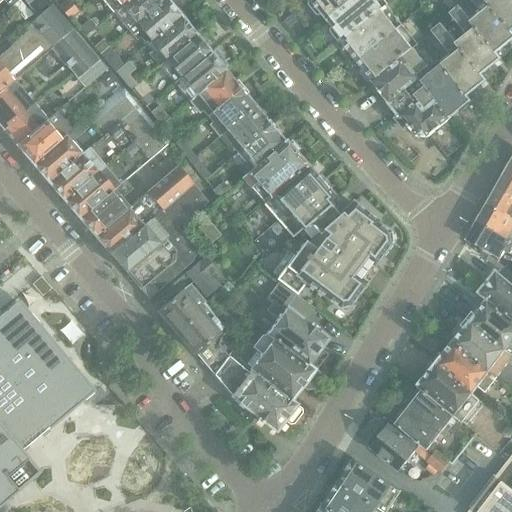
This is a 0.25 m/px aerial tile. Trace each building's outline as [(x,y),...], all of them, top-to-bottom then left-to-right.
[(0,0),(8,10),(12,6),(18,1),(16,0),(0,0)] [(20,0),(19,0),(18,1),(12,6),(24,20),(33,15),(20,0)] [(46,0),(23,0),(35,14),(48,2),(46,0)] [(68,17),(77,10),(67,0),(59,7),(68,17)] [(103,0),(106,3),(113,12),(113,11),(116,9),(126,0),(103,0)] [(126,0),(116,9),(113,11),(120,19),(128,29),(163,0),(126,0)] [(146,44),(180,16),(166,0),(163,0),(128,29),(137,40),(141,37),(146,44)] [(322,14),(328,21),(328,20),(352,0),(311,0),(308,3),(308,5),(316,15),(319,15),(322,14)] [(352,0),(328,20),(328,21),(333,27),(330,29),(330,32),(339,43),(387,5),(385,3),(386,2),(384,0),(352,0)] [(452,11),(458,7),(452,0),(444,0),(444,1),(452,11)] [(496,53),(497,54),(511,41),(511,32),(486,0),(470,0),(479,11),(470,19),(496,53)] [(511,0),(486,0),(511,32),(511,31),(511,0)] [(400,23),(387,5),(339,43),(339,46),(347,56),(353,54),(358,61),(402,25),(400,23)] [(465,33),(456,40),(483,75),(501,60),(497,54),(496,53),(470,19),(459,6),(458,7),(452,11),(449,14),(465,33)] [(0,89),(11,80),(51,46),(71,29),(52,7),(1,50),(0,49),(0,89)] [(159,63),(195,34),(180,16),(146,44),(151,51),(148,54),(157,65),(159,63)] [(76,29),(83,36),(94,27),(88,19),(76,29)] [(483,75),(456,40),(440,21),(430,29),(451,55),(440,63),(468,97),(487,81),(483,75)] [(368,82),(371,81),(400,58),(402,57),(405,54),(413,47),(417,44),(402,25),(358,61),(363,68),(361,73),(368,82)] [(66,64),(87,47),(71,29),(51,46),(64,62),(66,64)] [(174,82),(210,52),(195,34),(159,63),(174,82)] [(102,38),(92,46),(94,47),(98,53),(108,45),(102,38)] [(87,47),(66,64),(85,86),(105,69),(87,47)] [(123,63),(119,59),(109,47),(100,55),(114,71),(123,63)] [(472,101),(468,97),(440,63),(430,69),(413,47),(405,54),(402,57),(418,77),(419,78),(436,99),(451,118),(472,101)] [(188,101),(224,70),(210,52),(174,82),(173,82),(188,101)] [(400,58),(371,81),(373,81),(379,89),(389,102),(405,89),(419,78),(418,77),(402,57),(400,58)] [(128,76),(135,69),(128,61),(124,65),(123,63),(114,71),(128,88),(134,83),(128,76)] [(206,116),(240,89),(224,70),(188,101),(199,114),(202,111),(206,116)] [(104,87),(113,79),(107,72),(98,80),(104,87)] [(436,99),(419,78),(405,89),(389,102),(388,103),(398,115),(399,115),(418,99),(425,108),(436,99)] [(24,96),(11,80),(0,89),(0,127),(3,131),(3,130),(32,106),(24,96)] [(153,102),(137,83),(136,83),(135,84),(134,83),(128,88),(145,108),(153,102)] [(221,134),(254,106),(240,89),(206,116),(211,123),(209,125),(218,137),(221,134)] [(48,183),(137,106),(124,90),(66,138),(64,136),(60,139),(32,164),(48,183)] [(451,118),(436,99),(425,108),(418,99),(399,115),(417,137),(417,136),(426,138),(427,139),(451,118)] [(16,146),(32,164),(60,139),(64,136),(71,130),(71,128),(70,125),(69,124),(68,122),(67,121),(66,120),(61,118),(71,109),(65,103),(44,120),(16,145),(16,146)] [(43,118),(32,106),(3,130),(16,145),(44,120),(43,118)] [(76,190),(152,124),(137,106),(48,183),(63,201),(76,190)] [(166,119),(167,118),(158,106),(150,113),(159,124),(166,119)] [(221,134),(236,152),(254,137),(269,124),(254,106),(221,134)] [(176,131),(167,120),(166,119),(159,124),(169,136),(176,131)] [(132,190),(125,180),(168,143),(152,124),(76,190),(63,201),(80,219),(95,238),(128,209),(120,201),(132,190)] [(254,137),(236,152),(244,162),(249,159),(256,167),(284,142),(269,124),(254,137)] [(189,161),(195,156),(181,138),(174,143),(189,161)] [(242,179),(264,204),(274,195),(306,166),(294,152),(297,149),(291,142),(288,145),(285,142),(284,142),(256,167),(242,179)] [(203,179),(209,174),(195,156),(189,161),(203,179)] [(149,221),(192,184),(199,178),(186,163),(179,169),(177,166),(170,172),(128,209),(95,238),(110,255),(143,226),(149,221)] [(262,205),(241,223),(266,260),(261,268),(275,279),(284,285),(296,294),(305,282),(343,311),(364,283),(384,258),(380,255),(394,238),(375,224),(378,221),(354,202),(349,197),(345,192),(336,200),(329,192),(321,183),(306,166),(283,187),(264,204),(262,205)] [(511,172),(508,170),(498,187),(511,194),(511,172)] [(229,190),(222,181),(213,190),(219,198),(221,197),(229,190)] [(149,221),(110,255),(126,274),(165,239),(178,228),(208,202),(192,184),(149,221)] [(488,205),(511,218),(511,194),(498,187),(488,205)] [(511,218),(488,205),(478,222),(511,240),(511,218)] [(511,240),(478,222),(467,240),(499,259),(503,251),(511,255),(511,240)] [(165,239),(126,274),(141,291),(180,257),(193,246),(178,228),(165,239)] [(180,257),(141,291),(149,300),(194,261),(198,251),(193,246),(180,257)] [(210,275),(216,270),(205,257),(199,262),(198,261),(184,273),(206,299),(213,293),(215,295),(222,289),(210,275)] [(511,273),(503,266),(497,273),(503,277),(509,282),(511,284),(511,273)] [(511,284),(509,282),(503,277),(497,273),(496,272),(479,293),(488,300),(511,321),(511,284)] [(33,285),(32,286),(41,298),(50,290),(41,278),(40,279),(33,285)] [(229,296),(235,290),(227,281),(221,287),(229,296)] [(296,294),(279,282),(265,299),(273,305),(267,312),(276,319),(265,334),(315,371),(327,355),(320,349),(328,338),(317,330),(317,329),(311,324),(310,325),(304,321),(313,309),(297,296),(296,294)] [(189,285),(159,311),(198,358),(220,339),(228,331),(189,285)] [(476,315),(469,323),(511,357),(511,321),(488,300),(476,315)] [(0,505),(40,473),(21,450),(47,428),(49,430),(94,391),(18,301),(0,316),(0,505)] [(452,345),(496,380),(508,365),(511,367),(511,357),(469,323),(453,344),(452,345)] [(255,374),(291,401),(302,387),(306,390),(312,390),(320,379),(319,374),(315,371),(265,334),(253,348),(249,345),(245,348),(241,353),(240,357),(238,359),(246,367),(255,374)] [(235,400),(275,432),(284,422),(289,426),(294,425),(302,415),(301,409),(296,405),(291,401),(255,374),(246,367),(238,359),(220,339),(198,358),(235,400)] [(485,394),(496,380),(452,345),(436,365),(472,393),(477,387),(485,394)] [(419,387),(418,387),(455,417),(456,416),(468,425),(485,404),(472,393),(436,365),(431,370),(419,387)] [(418,387),(391,421),(423,447),(427,451),(455,417),(418,387)] [(491,409),(499,416),(505,410),(496,402),(491,409)] [(400,471),(418,449),(389,424),(387,426),(381,425),(366,445),(400,471)] [(437,451),(427,463),(441,475),(451,463),(437,451)] [(511,511),(511,459),(469,511),(511,511)] [(386,511),(401,491),(368,470),(354,461),(340,482),(384,511),(386,511)] [(337,511),(384,511),(340,482),(325,504),(337,511)]
